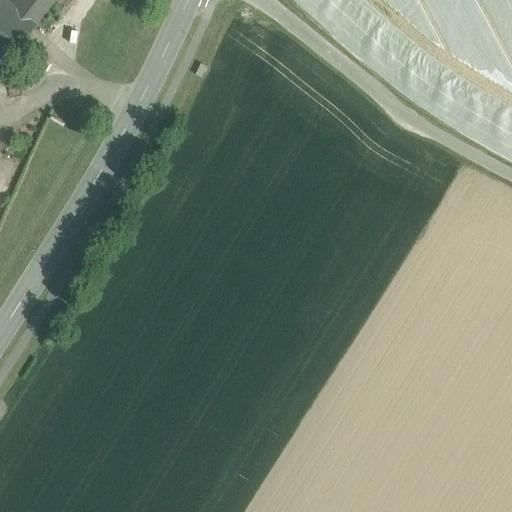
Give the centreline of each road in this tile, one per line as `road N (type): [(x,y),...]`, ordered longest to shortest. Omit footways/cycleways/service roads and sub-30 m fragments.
road 1 (secondary): [(185,0),(137,108),(0,331)]
road 2 (unclassified): [(511,174),(437,136),(259,0)]
